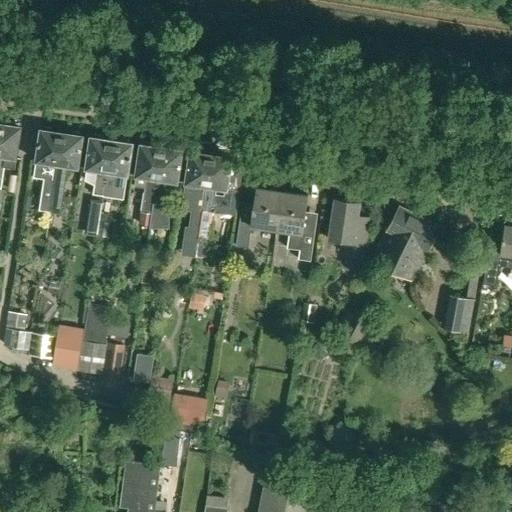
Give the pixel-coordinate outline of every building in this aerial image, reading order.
[(0,197),(4,167),(15,168),(21,126),(17,125),(17,123),(9,122),(8,124),(0,123),(0,125),(0,197)] [(34,177),(44,179),(39,209),(50,211),(52,201),(54,188),(62,132),(55,131),(56,129),(46,128),(46,130),(41,129),(36,161),(37,161),(37,162),(34,177)] [(52,201),(50,211),(61,212),(67,166),(78,168),(83,135),(79,135),(79,132),(70,131),(69,133),(62,132),(54,188),(52,201)] [(94,194),(104,195),(113,139),(104,138),(105,136),(96,135),(95,137),(91,136),(86,169),(87,169),(86,180),(96,182),(94,194)] [(119,140),(113,139),(104,195),(124,198),(128,175),(133,143),(127,142),(128,139),(119,138),(119,140)] [(134,186),(145,187),(142,212),(152,213),(162,147),(155,146),(155,143),(146,142),(146,145),(141,144),(134,186)] [(151,224),(150,226),(168,226),(168,205),(163,204),(164,196),(175,198),(178,182),(183,150),(178,149),(178,147),(169,146),(169,148),(162,147),(154,203),(152,213),(151,224)] [(195,152),(191,151),(186,183),(198,185),(197,191),(185,189),(182,209),(192,211),(189,228),(186,228),(183,244),(197,246),(199,235),(203,210),(212,155),(204,153),(205,151),(196,149),(195,152)] [(219,156),(212,155),(203,210),(199,235),(209,237),(217,188),(239,191),(242,171),(230,170),(232,157),(228,157),(228,155),(219,153),(219,156)] [(258,187),(256,204),(254,212),(242,210),(237,245),(250,247),(253,225),(278,229),(284,191),(258,187)] [(309,195),(284,191),(278,229),(290,231),(288,247),(301,249),(299,258),(311,260),(317,222),(305,220),(309,195)] [(348,241),(346,254),(364,257),(371,218),(359,216),(361,203),(336,199),(330,238),(348,241)] [(90,200),(88,215),(90,215),(100,216),(102,202),(92,200),(90,200)] [(423,257),(439,227),(424,219),(423,216),(417,213),(414,214),(399,206),(371,261),(412,281),(416,273),(423,257)] [(142,212),(140,223),(151,224),(152,213),(142,212)] [(511,225),(504,224),(500,254),(511,255),(511,225)] [(467,332),(473,299),(480,255),(474,254),(467,298),(450,295),(445,328),(467,332)] [(227,273),(229,257),(216,255),(213,271),(227,273)] [(482,285),(482,290),(494,291),(495,285),(496,285),(499,266),(499,262),(486,260),(482,285)] [(190,307),(203,309),(205,292),(193,290),(190,307)] [(318,304),(304,302),(301,320),(314,322),(318,304)] [(83,340),(78,369),(103,373),(109,335),(110,322),(112,310),(113,306),(90,303),(87,323),(86,329),(84,340),(83,340)] [(361,346),(375,322),(348,306),(334,330),(361,346)] [(57,335),(54,358),(53,365),(78,369),(83,340),(84,340),(86,329),(59,325),(57,335)] [(30,349),(32,331),(6,327),(3,345),(30,349)] [(57,335),(32,331),(30,349),(29,354),(54,358),(57,335)] [(109,335),(103,373),(120,376),(126,338),(109,335)] [(150,386),(151,378),(155,358),(137,355),(133,383),(150,386)] [(171,381),(151,378),(150,386),(148,398),(168,401),(171,381)] [(205,399),(174,394),(170,422),(200,432),(205,399)] [(361,439),(341,420),(324,438),(344,457),(361,439)] [(127,507),(126,511),(154,511),(160,463),(125,459),(119,506),(127,507)] [(264,480),(257,511),(285,511),(290,485),(264,480)] [(456,496),(451,511),(472,511),(476,501),(456,496)] [(344,510),(347,501),(339,498),(336,507),(344,510)] [(445,511),(448,502),(436,499),(432,511),(445,511)] [(357,511),(360,505),(347,501),(344,510),(343,511),(357,511)]
